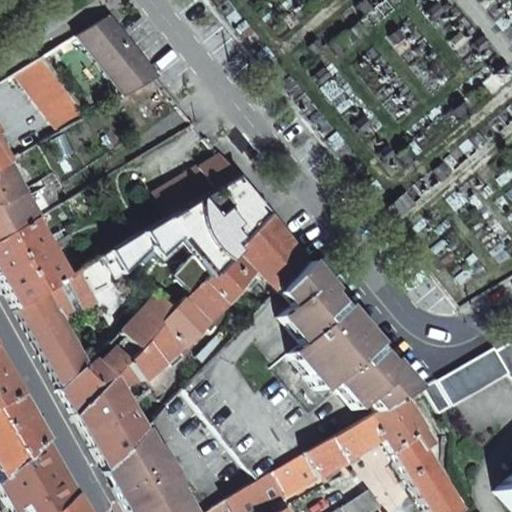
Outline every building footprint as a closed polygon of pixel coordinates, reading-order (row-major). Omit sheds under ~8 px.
[(74,36),(121,96),(152,78),(103,18),(74,36)] [(85,116),(41,55),(12,73),(57,132),(85,116)] [(234,177),(216,156),(195,168),(209,192),(234,177)] [(0,238),(30,221),(35,218),(3,163),(0,164),(0,238)] [(209,192),(195,168),(148,195),(162,220),(209,192)] [(171,235),(189,257),(152,295),(170,314),(232,250),(266,215),(254,201),(234,177),(209,192),(162,220),(134,236),(146,256),(171,235)] [(304,262),(266,215),(232,250),(253,273),(273,294),(304,262)] [(0,290),(11,309),(41,291),(62,279),(30,221),(0,238),(0,290)] [(134,236),(102,255),(114,277),(116,275),(130,262),(134,266),(146,256),(134,236)] [(180,347),(241,284),(247,290),(255,282),(250,276),(253,273),(232,250),(170,314),(134,351),(128,357),(71,416),(95,460),(100,469),(139,431),(116,389),(138,381),(139,382),(173,353),(177,357),(184,351),(180,347)] [(57,321),(97,299),(121,284),(116,275),(114,277),(102,255),(62,279),(41,291),(57,321)] [(304,262),(273,294),(286,308),(273,318),(295,345),(284,354),(316,393),(327,384),(349,411),(362,400),(373,413),(403,397),(411,392),(385,361),(381,365),(324,296),(328,292),(304,262)] [(121,284),(97,299),(112,327),(134,306),(121,284)] [(241,308),(250,317),(269,298),(260,288),(241,308)] [(31,345),(56,391),(78,369),(82,366),(57,321),(41,291),(11,309),(31,345)] [(152,295),(114,332),(120,338),(134,351),(170,314),(152,295)] [(419,385),(434,413),(505,373),(511,379),(511,337),(509,335),(488,347),(490,348),(433,381),(432,379),(419,385)] [(134,351),(120,338),(115,343),(128,357),(134,351)] [(195,358),(203,366),(213,355),(220,348),(212,340),(195,358)] [(62,401),(71,416),(128,357),(115,343),(95,362),(96,364),(96,368),(86,377),(82,374),(78,369),(56,391),(62,401)] [(95,362),(82,374),(86,377),(96,368),(96,364),(95,362)] [(188,373),(192,377),(200,369),(195,365),(188,373)] [(0,370),(0,402),(14,395),(0,370)] [(0,402),(0,478),(40,441),(31,425),(14,395),(0,402)] [(257,511),(379,441),(421,511),(453,511),(458,510),(441,481),(445,479),(435,464),(432,466),(422,450),(431,444),(423,430),(424,430),(403,397),(373,413),(255,481),(204,511),(217,511),(218,511),(221,511),(227,509),(228,511),(257,511)] [(139,431),(100,469),(109,486),(123,511),(188,511),(175,486),(179,484),(165,458),(161,461),(142,428),(139,431)] [(0,498),(7,511),(47,511),(70,495),(46,452),(40,441),(0,478),(0,498)] [(511,511),(511,472),(492,492),(511,511)] [(366,491),(333,511),(370,511),(377,507),(366,491)] [(79,511),(74,502),(70,495),(47,511),(79,511)]
